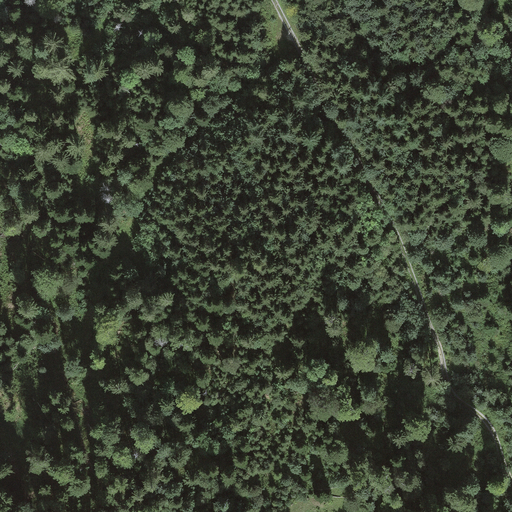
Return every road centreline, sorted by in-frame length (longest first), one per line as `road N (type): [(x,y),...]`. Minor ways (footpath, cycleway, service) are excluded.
road 1 (track): [(511,481),(493,429),(449,387),(397,233),(272,0)]
road 2 (track): [(36,109),(122,0)]
